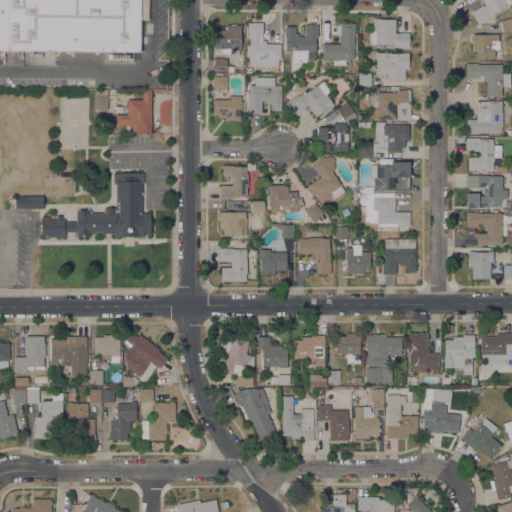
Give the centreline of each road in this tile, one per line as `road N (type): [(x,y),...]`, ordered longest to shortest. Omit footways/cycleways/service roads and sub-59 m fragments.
road 1 (residential): [(279,511),(214,425),(195,384),(187,306),(191,0)]
road 2 (residential): [(511,304),(0,307)]
road 3 (residential): [(451,472),(0,473)]
road 4 (residential): [(439,305),(441,25),(427,0)]
